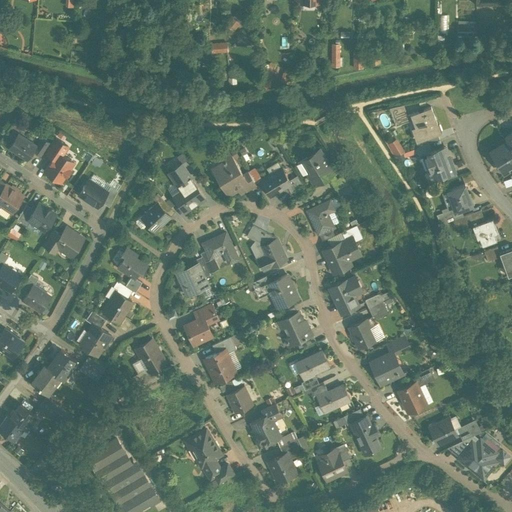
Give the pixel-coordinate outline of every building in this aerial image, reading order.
[(212,45),(213,52),(227,50),(226,43),(212,45)] [(322,66),(313,68),(314,75),(323,73),(322,66)] [(410,120),(404,104),(390,107),(396,125),(410,120)] [(431,106),(411,114),(420,140),(441,132),(441,131),(439,132),(436,124),(438,124),(431,106)] [(36,145),(19,134),(10,147),(27,159),(34,150),(36,145)] [(509,142),(492,152),(504,172),(509,169),(508,167),(511,164),(511,145),(506,136),(509,142)] [(68,145),(55,137),(45,152),(54,157),(58,151),(62,154),(68,145)] [(43,138),(37,146),(36,145),(34,150),(41,155),(49,142),(43,138)] [(430,143),(416,148),(419,158),(422,157),(426,156),(426,155),(432,153),(431,150),(432,150),(430,143)] [(432,150),(431,150),(432,153),(426,155),(426,156),(422,157),(430,179),(445,173),(446,173),(455,170),(448,151),(447,152),(444,145),(432,150)] [(319,149),(300,160),(301,161),(303,159),(311,171),(308,173),(315,184),(322,180),(322,179),(326,177),(327,177),(328,176),(334,173),(319,149)] [(62,154),(58,151),(54,157),(45,171),(61,181),(66,174),(67,175),(71,170),(69,169),(74,162),(62,154)] [(232,156),(226,160),(226,159),(224,160),(225,161),(218,165),(223,174),(218,177),(227,191),(241,183),(246,179),(244,175),(232,156)] [(303,159),(301,161),(301,162),(298,164),(304,174),(308,172),(308,173),(311,171),(303,159)] [(290,180),(282,167),(262,179),(272,195),(287,186),(292,183),(290,180)] [(203,182),(194,169),(185,175),(191,183),(194,181),(197,187),(203,182)] [(446,173),(445,173),(447,179),(457,175),(455,170),(446,173)] [(249,172),(244,175),(246,179),(241,183),(246,190),(256,184),(249,172)] [(344,174),(337,178),(334,173),(328,176),(336,190),(350,183),(344,174)] [(298,175),(290,180),(292,183),(287,186),(291,192),(303,184),(298,175)] [(107,191),(89,179),(85,186),(84,185),(83,187),(84,187),(80,194),(86,198),(87,197),(91,200),(92,202),(98,206),(101,201),(108,191),(107,191)] [(191,183),(173,195),(185,211),(205,198),(197,187),(194,181),(191,183)] [(465,183),(448,190),(456,211),(464,208),(473,205),(465,183)] [(23,195),(7,184),(3,190),(0,193),(0,203),(12,212),(23,195)] [(118,190),(111,186),(107,191),(108,191),(101,201),(110,206),(118,190)] [(335,198),(330,200),(334,208),(339,206),(340,204),(337,198),(335,198)] [(330,199),(308,210),(319,233),(331,227),(334,226),(327,212),(335,209),(334,208),(330,200),(330,199)] [(170,215),(157,202),(142,217),(148,222),(155,230),(170,215)] [(56,214),(39,203),(35,209),(29,219),(31,220),(45,229),(56,214)] [(27,204),(17,219),(28,225),(31,220),(29,219),(35,209),(27,204)] [(451,209),(437,214),(441,224),(455,219),(451,209)] [(481,209),(459,217),(462,224),(471,220),(484,216),(481,209)] [(142,217),(141,215),(136,220),(136,222),(141,227),(143,227),(148,222),(142,217)] [(485,220),(484,216),(471,220),(481,245),(500,238),(493,218),(485,220)] [(277,237),(253,224),(247,235),(259,242),(266,257),(260,260),(259,257),(258,257),(264,270),(287,258),(277,237)] [(357,224),(342,231),(346,239),(346,240),(353,236),(355,241),(363,237),(357,224)] [(61,234),(55,244),(58,246),(70,254),(74,247),(78,247),(84,237),(77,233),(76,231),(73,229),(72,229),(68,227),(68,225),(67,225),(61,234)] [(331,227),(319,233),(323,240),(335,234),(331,227)] [(18,232),(12,229),(8,235),(14,238),(18,232)] [(54,229),(44,244),(55,251),(58,246),(55,244),(61,234),(54,229)] [(226,232),(203,242),(207,250),(210,258),(213,256),(224,251),(227,258),(237,254),(226,232)] [(346,239),(324,249),(335,272),(350,265),(346,257),(360,250),(355,241),(353,236),(346,240),(346,239)] [(498,246),(485,250),(488,260),(501,255),(498,246)] [(511,247),(503,251),(511,273),(508,274),(508,275),(511,273),(511,247)] [(137,254),(127,248),(120,258),(123,259),(119,266),(132,275),(134,276),(139,269),(142,271),(147,264),(136,257),(137,254)] [(210,258),(207,250),(201,252),(203,258),(207,265),(216,261),(213,256),(210,258)] [(9,255),(2,251),(0,253),(0,258),(5,261),(9,255)] [(203,258),(195,261),(197,264),(198,263),(203,275),(210,272),(207,265),(203,258)] [(21,275),(3,263),(0,268),(0,283),(4,287),(4,288),(5,286),(11,290),(21,275)] [(197,264),(179,272),(189,293),(207,284),(203,275),(198,263),(197,264)] [(31,273),(21,288),(28,292),(34,284),(39,278),(31,273)] [(270,282),(267,283),(269,287),(278,307),(298,297),(287,274),(270,282)] [(132,275),(126,285),(133,290),(136,292),(142,282),(134,276),(132,275)] [(266,275),(252,282),(257,292),(269,287),(267,283),(270,282),(266,275)] [(356,275),(331,287),(334,296),(336,295),(344,312),(359,305),(352,290),(361,286),(356,275)] [(126,285),(117,280),(113,286),(118,289),(117,291),(127,298),(133,290),(126,285)] [(34,284),(28,292),(24,299),(41,310),(51,295),(34,284)] [(117,291),(104,310),(120,320),(132,301),(127,298),(117,291)] [(380,292),(365,299),(369,307),(383,300),(380,292)] [(383,300),(369,307),(373,316),(388,309),(383,300)] [(219,319),(212,304),(204,308),(207,316),(204,317),(208,324),(219,319)] [(295,306),(280,313),(283,318),(297,311),(295,306)] [(107,319),(92,310),(86,319),(92,323),(94,320),(103,325),(107,319)] [(283,318),(274,322),(275,323),(281,320),(288,336),(285,338),(289,345),(301,339),(313,333),(307,320),(305,319),(303,320),(298,311),(297,311),(283,318)] [(204,317),(186,326),(193,342),(212,333),(208,324),(204,317)] [(367,318),(349,326),(359,347),(376,339),(367,318)] [(112,335),(95,324),(90,332),(91,333),(84,344),(82,343),(82,344),(97,354),(102,345),(104,346),(112,335)] [(5,328),(0,334),(0,347),(13,357),(24,342),(5,328)] [(313,333),(301,339),(304,346),(316,340),(313,333)] [(404,335),(387,342),(388,343),(391,341),(397,352),(410,346),(404,335)] [(231,336),(213,344),(217,352),(225,348),(227,353),(237,348),(231,336)] [(153,338),(136,348),(148,367),(150,370),(155,367),(166,360),(153,338)] [(77,360),(61,348),(48,366),(59,374),(64,378),(62,376),(67,370),(69,372),(77,360)] [(217,352),(206,357),(209,365),(211,364),(217,378),(216,379),(216,380),(235,371),(227,353),(225,348),(217,352)] [(322,349),(298,361),(302,368),(299,369),(304,380),(302,381),(305,389),(309,387),(319,382),(314,371),(318,369),(319,371),(330,366),(322,349)] [(393,350),(371,361),(376,372),(377,371),(381,380),(391,376),(392,378),(400,374),(398,369),(401,367),(393,350)] [(101,364),(89,355),(84,362),(97,370),(101,364)] [(48,366),(45,364),(32,381),(48,393),(56,382),(54,381),(59,374),(48,366)] [(148,367),(130,378),(145,386),(164,374),(164,373),(160,375),(155,367),(150,370),(148,367)] [(430,367),(415,373),(420,383),(434,376),(430,367)] [(232,379),(220,385),(223,391),(235,385),(232,379)] [(319,382),(309,387),(313,395),(316,393),(315,391),(326,386),(324,380),(319,382)] [(416,381),(398,389),(404,402),(403,402),(407,412),(426,403),(416,381)] [(328,390),(326,386),(315,391),(316,393),(321,404),(323,403),(327,411),(351,399),(343,383),(328,390)] [(245,385),(227,393),(236,412),(253,404),(245,385)] [(57,403),(47,395),(43,401),(53,409),(57,403)] [(53,409),(43,401),(38,406),(60,422),(64,417),(53,409)] [(21,403),(11,416),(22,424),(27,428),(33,421),(31,419),(35,414),(37,415),(21,403)] [(74,416),(57,403),(53,409),(64,417),(70,422),(74,416)] [(275,403),(262,409),(265,415),(270,413),(272,417),(280,414),(281,416),(275,403)] [(360,407),(343,415),(348,424),(351,423),(351,422),(364,415),(360,407)] [(265,415),(252,422),(258,436),(257,439),(259,444),(263,445),(266,444),(268,443),(267,442),(281,436),(272,417),(270,413),(265,415)] [(11,416),(8,414),(0,425),(0,428),(14,439),(19,433),(17,431),(22,424),(11,416)] [(364,415),(351,422),(351,423),(361,445),(377,437),(376,434),(378,433),(374,423),(371,424),(367,414),(364,415)] [(449,417),(430,426),(438,442),(457,434),(449,417)] [(474,422),(458,429),(462,440),(479,432),(474,422)] [(222,453),(207,428),(188,439),(193,447),(194,446),(200,455),(197,457),(202,466),(203,465),(206,469),(205,469),(211,479),(215,476),(223,472),(220,468),(217,462),(216,463),(213,459),(222,453)] [(297,437),(282,444),(286,452),(287,452),(289,456),(303,449),(297,437)] [(117,438),(86,457),(99,477),(101,476),(118,504),(117,505),(120,511),(138,511),(159,499),(136,461),(132,463),(117,438)] [(462,440),(449,446),(460,455),(471,442),(466,438),(462,440)] [(480,438),(475,445),(471,442),(460,455),(459,456),(472,467),(484,477),(497,461),(501,464),(504,464),(510,455),(502,449),(499,449),(496,452),(493,449),(480,438)] [(344,443),(336,446),(343,460),(351,457),(344,443)] [(336,446),(323,452),(327,460),(321,463),(320,462),(319,462),(327,478),(347,469),(343,460),(336,446)] [(286,452),(269,460),(278,480),(296,472),(289,456),(287,452),(286,452)] [(228,463),(220,468),(223,472),(215,476),(219,483),(234,474),(228,463)] [(12,511),(0,501),(0,511),(12,511)]
